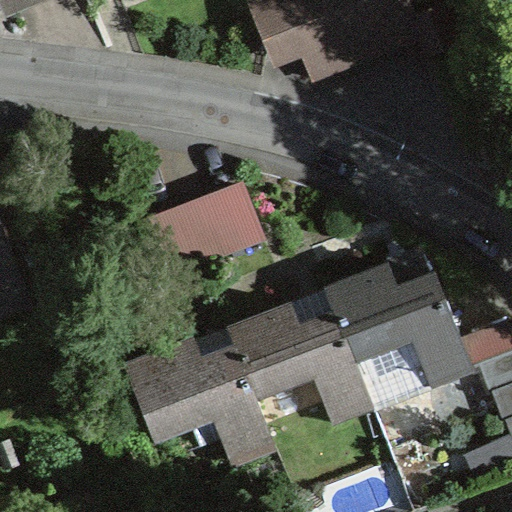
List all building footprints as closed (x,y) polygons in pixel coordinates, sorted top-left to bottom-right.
[(281,0),(248,0),(268,51),(296,41),(291,26),(281,0)] [(398,42),(380,0),(355,0),(348,3),(369,54),(398,42)] [(380,0),(398,42),(424,32),(432,51),(451,43),(432,0),(380,0)] [(369,54),(348,3),(319,14),(340,65),(369,54)] [(340,65),(319,14),(291,26),(296,41),(311,77),(340,65)] [(240,185),(212,197),(233,249),(261,238),(240,185)] [(212,197),(183,207),(205,261),(233,249),(212,197)] [(205,261),(183,207),(154,219),(175,273),(205,261)] [(0,315),(34,302),(0,218),(0,315)] [(326,286),(337,311),(374,405),(472,367),(470,363),(460,336),(433,269),(397,283),(390,266),(393,265),(391,260),(326,286)] [(230,327),(238,348),(259,398),(313,376),(334,427),(338,426),(336,420),(374,405),(337,311),(299,326),(291,307),(294,306),(292,302),(230,327)] [(460,336),(470,363),(479,360),(511,346),(511,324),(509,317),(460,336)] [(194,338),(131,363),(160,435),(216,413),(236,463),(241,462),(239,457),(276,443),(259,398),(238,348),(200,363),(193,345),(196,343),(194,338)] [(511,346),(479,360),(491,390),(493,390),(511,382),(511,346)] [(511,382),(493,390),(505,420),(507,419),(511,416),(511,382)]
